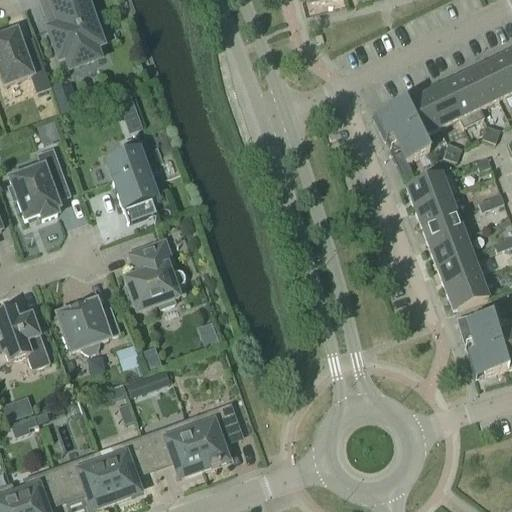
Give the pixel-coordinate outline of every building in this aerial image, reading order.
[(39,0),(46,17),(52,15),(56,26),(57,30),(47,33),(58,64),(100,49),(82,0),(39,0)] [(36,96),(49,91),(38,61),(26,66),(15,36),(12,37),(10,33),(0,36),(0,40),(0,41),(0,81),(3,90),(30,80),(36,96)] [(505,102),(511,98),(511,74),(505,61),(489,69),(505,102)] [(490,119),(509,110),(505,102),(489,69),(470,78),(490,119)] [(472,128),(490,119),(470,78),(452,86),(468,120),(472,128)] [(449,129),(468,120),(452,86),(433,95),(449,129)] [(431,137),(449,129),(433,95),(415,104),(431,137)] [(128,96),(115,101),(127,133),(139,129),(128,96)] [(431,137),(415,104),(383,120),(387,128),(397,123),(408,146),(408,145),(412,154),(416,162),(438,152),(431,137)] [(489,147),(494,133),(489,132),(485,145),(489,147)] [(494,149),(496,144),(499,135),(494,133),(489,147),(494,149)] [(126,228),(155,218),(143,186),(149,184),(133,140),(132,141),(133,144),(120,149),(123,158),(107,164),(115,185),(111,186),(126,228)] [(402,159),(412,154),(408,145),(408,146),(398,150),(402,159)] [(450,166),(455,153),(450,151),(446,164),(450,166)] [(455,167),(459,154),(455,153),(450,166),(455,167)] [(406,167),(416,163),(416,162),(412,154),(402,159),(406,167)] [(54,214),(57,212),(48,186),(61,181),(51,155),(37,160),(41,172),(8,183),(11,190),(7,192),(12,206),(16,204),(24,225),(39,219),(41,225),(56,219),(54,214)] [(410,176),(421,171),(416,162),(416,163),(406,167),(410,176)] [(478,177),(489,172),(486,163),(474,167),(478,177)] [(413,213),(448,200),(440,179),(405,193),(413,213)] [(492,213),(503,209),(499,199),(488,203),(492,213)] [(421,234),(455,220),(448,200),(413,213),(421,234)] [(480,217),(492,213),(488,203),(477,208),(480,217)] [(428,254),(463,241),(455,220),(421,234),(428,254)] [(436,275),(471,262),(463,241),(428,254),(436,275)] [(495,257),(507,253),(503,244),(492,248),(495,257)] [(184,285),(184,281),(181,278),(178,276),(174,276),(169,278),(166,270),(171,268),(163,246),(128,259),(135,280),(123,284),(126,292),(128,291),(130,297),(126,298),(130,311),(133,310),(136,317),(157,310),(159,314),(174,309),(172,304),(178,302),(175,293),(179,292),(183,289),(184,285)] [(444,295),(479,282),(471,262),(436,275),(444,295)] [(452,316),(487,303),(479,282),(444,295),(452,316)] [(498,318),(509,314),(506,304),(495,309),(498,318)] [(69,357),(80,353),(83,357),(88,359),(94,357),(97,352),(97,347),(108,344),(107,343),(118,339),(109,314),(98,318),(94,307),(81,311),(69,315),(69,316),(56,320),(69,357)] [(31,375),(48,369),(38,339),(36,340),(29,320),(16,325),(12,314),(0,318),(0,352),(2,351),(8,366),(26,360),(31,375)] [(457,333),(467,330),(468,330),(465,320),(454,324),(457,333)] [(472,384),(473,383),(506,373),(495,338),(490,323),(468,330),(470,339),(473,348),(480,371),(470,375),(472,384)] [(460,342),(470,339),(468,330),(467,330),(457,333),(460,342)] [(506,373),(511,371),(511,332),(495,338),(506,373)] [(462,351),(473,348),(470,339),(460,342),(462,351)] [(120,373),(138,366),(131,348),(114,354),(120,373)] [(163,374),(123,386),(127,400),(167,388),(163,374)] [(0,414),(5,428),(32,417),(25,398),(0,408),(0,414)] [(117,408),(122,428),(134,425),(128,405),(117,408)] [(184,426),(202,474),(210,471),(210,472),(218,469),(218,468),(225,465),(219,448),(240,440),(229,410),(184,426)] [(202,474),(184,426),(141,442),(152,472),(172,465),(178,480),(184,478),(184,480),(202,474)] [(152,472),(141,442),(110,453),(114,463),(101,467),(101,468),(114,505),(131,499),(131,497),(137,495),(131,480),(152,472)] [(53,473),(64,504),(85,497),(90,511),(96,509),(97,511),(114,505),(101,468),(101,467),(98,457),(53,473)] [(64,504),(53,473),(23,484),(27,494),(14,499),(13,499),(17,511),(43,511),(44,511),(64,504)] [(17,511),(13,499),(14,499),(10,489),(0,492),(0,511),(17,511)]
